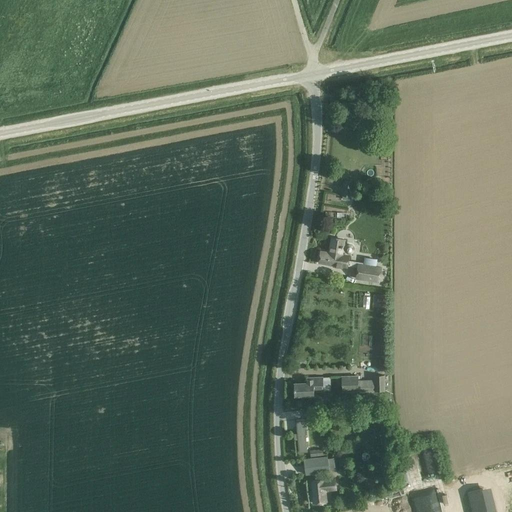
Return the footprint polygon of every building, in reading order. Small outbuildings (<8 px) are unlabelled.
[(342,195),(351,197),(353,181),(345,180),(342,195)] [(335,218),(348,218),(348,208),(335,209),(335,218)] [(319,263),(328,264),(347,267),(349,256),(341,255),(343,240),(332,238),(330,253),(320,251),(319,263)] [(344,248),(344,250),(344,252),(346,254),(348,255),(350,255),(352,254),(354,253),(355,251),(355,249),(354,246),(352,245),(350,244),(348,244),(346,246),(344,248)] [(359,267),(356,280),(378,284),(381,270),(371,269),(372,263),(365,262),(364,268),(359,267)] [(359,383),(358,376),(341,377),(342,392),(375,391),(385,391),(385,377),(385,375),(373,376),(373,383),(359,383)] [(295,396),(304,396),(314,395),(314,391),(323,391),(323,377),(307,378),(307,383),(294,383),(295,396)] [(317,412),(306,413),(307,426),(318,425),(318,419),(317,412)] [(307,452),(304,420),(296,420),(299,452),(307,452)] [(406,455),(414,484),(428,480),(420,452),(406,455)] [(326,457),(314,458),(304,459),(306,474),(328,472),(326,457)] [(335,479),(323,480),(323,479),(311,480),(313,503),(326,502),(325,491),(337,489),(335,479)]
